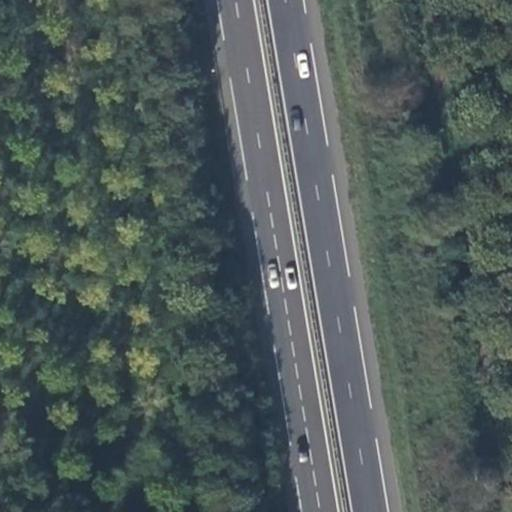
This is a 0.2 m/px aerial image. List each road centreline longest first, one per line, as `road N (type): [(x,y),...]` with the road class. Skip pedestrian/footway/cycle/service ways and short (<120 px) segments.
road 1 (trunk): [(370,511),(284,0)]
road 2 (trunk): [(236,0),(320,511)]
